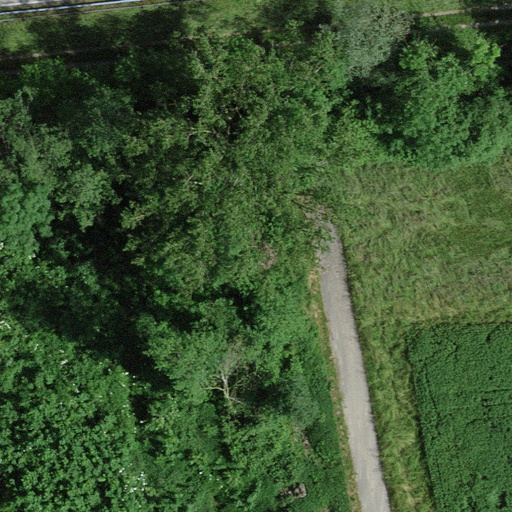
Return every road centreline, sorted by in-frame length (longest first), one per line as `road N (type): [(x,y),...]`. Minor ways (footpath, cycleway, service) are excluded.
road 1 (track): [(0,65),(511,13)]
road 2 (track): [(388,511),(325,217)]
